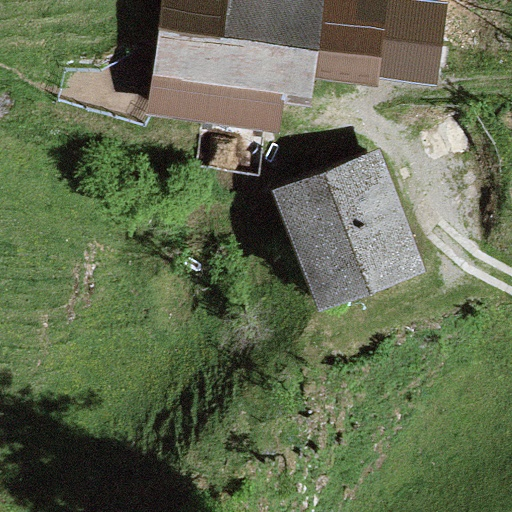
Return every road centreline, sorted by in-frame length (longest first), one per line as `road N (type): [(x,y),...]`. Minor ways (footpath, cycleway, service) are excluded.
road 1 (track): [(387,110),(436,225),(464,254),(511,282)]
road 2 (track): [(511,80),(475,79),(387,110)]
